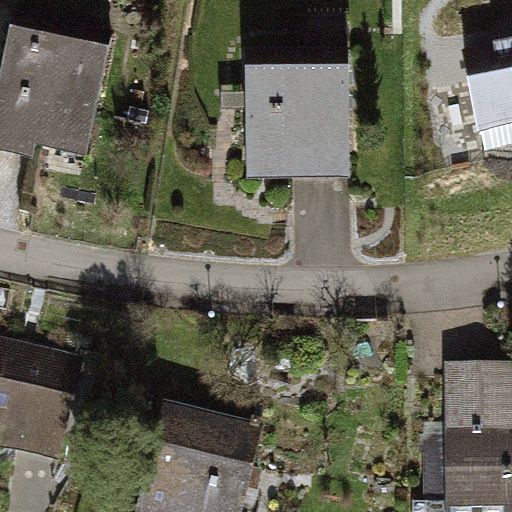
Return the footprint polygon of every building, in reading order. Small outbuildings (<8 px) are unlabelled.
[(511,36),(463,45),(477,127),(511,120),(511,36)] [(111,67),(11,46),(0,98),(0,165),(36,174),(41,153),(91,164),(111,67)] [(354,54),(248,54),(248,191),(354,191),(354,54)] [(100,339),(0,315),(0,411),(78,430),(100,339)] [(511,511),(511,359),(448,359),(448,511),(511,511)] [(269,511),(286,437),(167,411),(147,502),(193,511),(269,511)]
